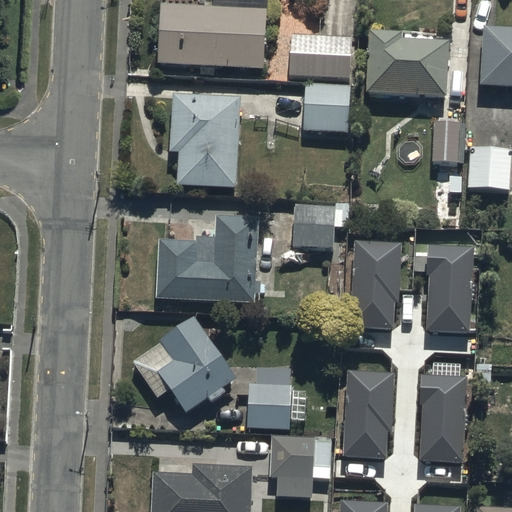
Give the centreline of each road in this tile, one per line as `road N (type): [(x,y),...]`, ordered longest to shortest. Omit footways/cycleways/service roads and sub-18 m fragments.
road 1 (residential): [(72,163),(54,511)]
road 2 (residential): [(81,0),(72,163)]
